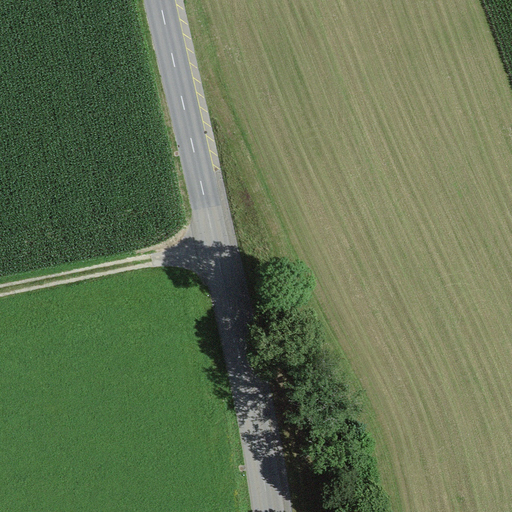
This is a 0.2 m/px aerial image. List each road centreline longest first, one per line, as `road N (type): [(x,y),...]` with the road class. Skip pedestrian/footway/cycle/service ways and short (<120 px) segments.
road 1 (unclassified): [(160,0),(268,511)]
road 2 (track): [(215,247),(0,288)]
